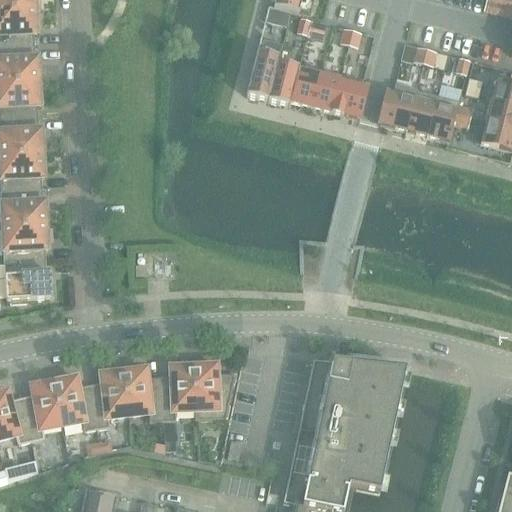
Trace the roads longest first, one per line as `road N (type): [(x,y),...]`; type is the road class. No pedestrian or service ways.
road 1 (residential): [(90,337),(75,0)]
road 2 (tertiary): [(319,326),(90,337)]
road 3 (residential): [(319,326),(362,151)]
road 4 (tertiary): [(493,361),(319,326)]
road 5 (unclassified): [(264,511),(98,476)]
road 6 (residential): [(402,0),(362,151)]
road 7 (tertiary): [(453,511),(493,361)]
